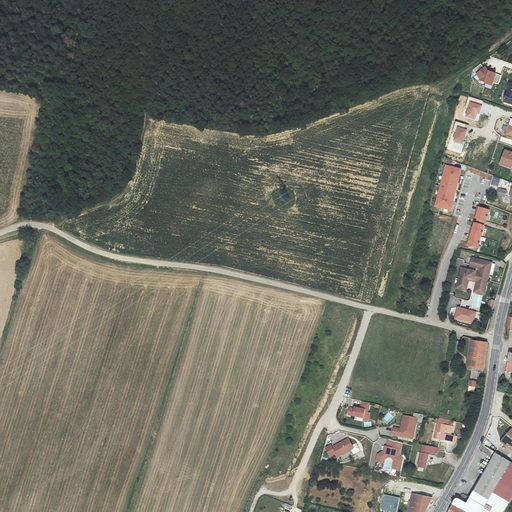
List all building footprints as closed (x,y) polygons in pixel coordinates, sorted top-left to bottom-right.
[(493,82),(498,84),(501,75),(488,71),(485,67),(483,68),(480,64),(473,70),(480,80),(485,82),(484,83),(492,86),(493,82)] [(475,112),(479,114),(483,101),(469,97),(466,107),(468,107),(466,116),(473,119),(475,112)] [(466,130),(464,129),(466,125),(456,122),(453,131),(456,132),(453,141),(462,144),(466,130)] [(511,153),(505,150),(500,163),(511,167),(511,153)] [(461,168),(445,164),(434,206),(451,210),(461,168)] [(500,178),(493,176),(491,184),(498,186),(500,178)] [(498,188),(496,194),(504,196),(506,191),(498,188)] [(474,222),(467,244),(477,247),(484,225),(483,225),(485,221),(489,210),(478,207),(475,218),(477,219),(476,223),(474,222)] [(469,277),(475,278),(476,279),(475,283),(486,285),(492,262),(472,257),(470,266),(480,268),(479,272),(462,268),(457,285),(462,286),(465,284),(466,278),(469,277)] [(462,286),(457,285),(456,288),(466,290),(469,277),(466,278),(465,284),(462,286)] [(484,295),(486,285),(475,283),(476,279),(475,278),(471,292),(484,295)] [(458,307),(454,319),(472,324),(476,312),(458,307)] [(470,340),(467,366),(477,368),(483,369),(484,369),(484,367),(487,342),(470,340)] [(468,391),(476,392),(477,380),(470,380),(468,391)] [(362,402),(360,408),(354,407),(354,409),(349,407),(348,414),(363,418),(362,422),(368,419),(370,412),(368,412),(370,404),(362,402)] [(418,418),(403,415),(400,428),(394,427),(392,434),(413,439),(418,418)] [(452,425),(441,423),(440,432),(437,431),(436,438),(455,442),(456,435),(450,434),(452,425)] [(511,428),(500,441),(511,450),(511,428)] [(348,438),(332,446),(331,445),(325,447),(330,456),(335,454),(337,456),(353,448),(348,438)] [(402,443),(388,439),(386,447),(387,447),(386,450),(384,450),(377,455),(376,461),(384,463),(384,459),(388,457),(391,458),(394,461),(392,469),(400,470),(402,460),(400,456),(402,443)] [(490,462),(505,472),(511,476),(511,461),(508,459),(481,444),(478,451),(492,459),(490,462)] [(423,445),(418,467),(425,468),(429,454),(436,455),(438,448),(423,445)] [(481,511),(485,506),(505,472),(490,462),(480,478),(482,480),(464,511),(481,511)] [(485,506),(496,511),(504,511),(511,497),(511,476),(505,472),(485,506)] [(446,511),(464,511),(482,480),(480,478),(464,504),(454,499),(446,511)] [(407,511),(425,511),(431,500),(432,499),(404,493),(403,497),(401,497),(400,500),(410,502),(407,511)] [(385,495),(382,510),(392,511),(395,511),(399,498),(385,495)]
